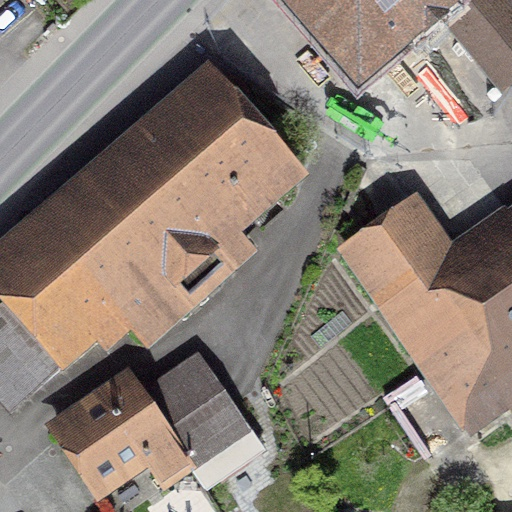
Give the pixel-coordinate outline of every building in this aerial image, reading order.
[(448,33),(487,0),(281,0),(348,80),(355,74),(373,95),(448,33)] [(511,0),(487,0),(448,33),(508,105),(511,101),(511,0)] [(0,254),(0,304),(9,314),(66,381),(104,349),(114,361),(136,342),(152,360),(267,261),(249,241),(316,184),(218,69),(0,254)] [(511,216),(457,254),(421,205),(348,257),(476,444),(510,420),(511,423),(511,216)] [(0,405),(16,424),(66,381),(9,314),(0,321),(0,405)] [(199,366),(151,399),(193,461),(211,487),(259,454),(199,366)] [(151,399),(130,375),(52,436),(93,489),(139,452),(164,483),(193,461),(151,399)]
